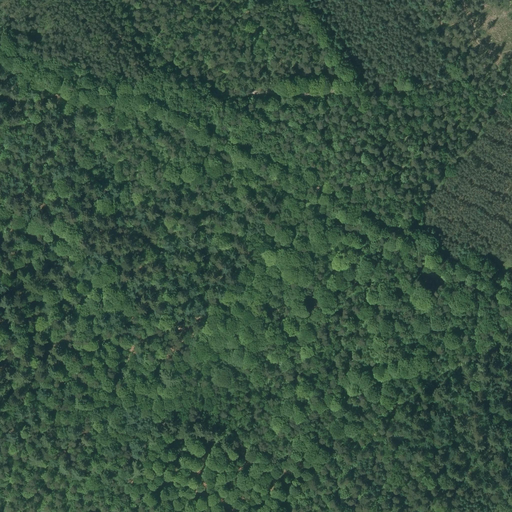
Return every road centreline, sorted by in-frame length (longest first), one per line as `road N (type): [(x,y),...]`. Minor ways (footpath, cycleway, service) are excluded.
road 1 (track): [(160,97),(511,292)]
road 2 (track): [(228,140),(192,148),(102,290),(0,422)]
road 3 (track): [(511,94),(160,97)]
road 4 (track): [(0,40),(79,86),(160,97)]
